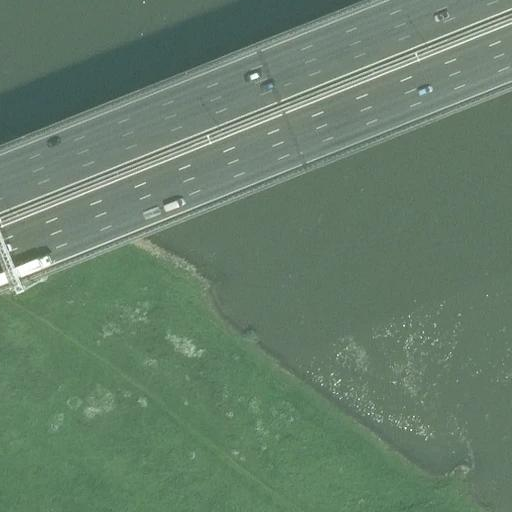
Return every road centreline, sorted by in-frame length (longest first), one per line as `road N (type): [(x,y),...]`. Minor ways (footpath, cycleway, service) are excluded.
road 1 (motorway): [(0,253),(511,49)]
road 2 (motorway): [(460,0),(0,184)]
